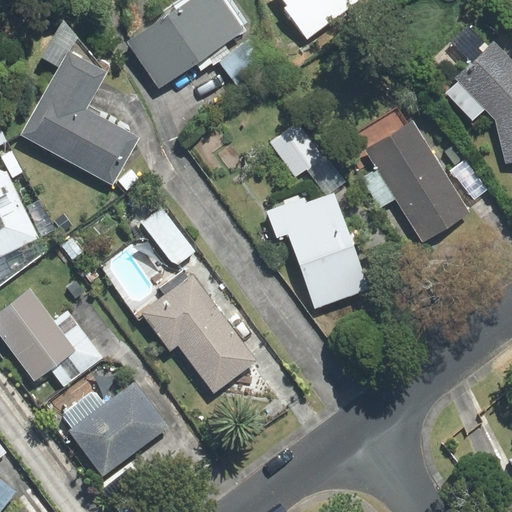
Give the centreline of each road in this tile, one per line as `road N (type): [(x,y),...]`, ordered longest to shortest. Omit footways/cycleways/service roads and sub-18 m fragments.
road 1 (residential): [(511,312),(361,423)]
road 2 (residential): [(361,423),(243,511)]
